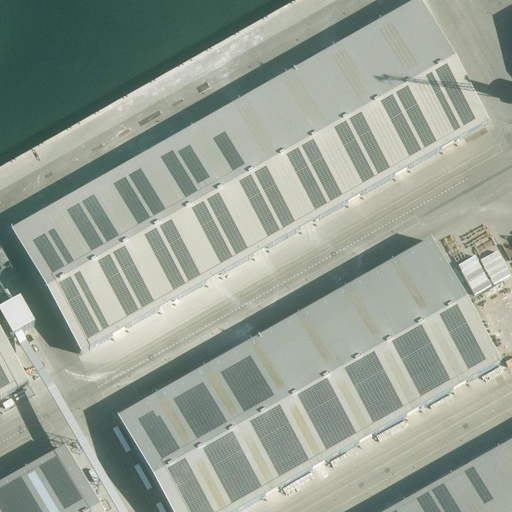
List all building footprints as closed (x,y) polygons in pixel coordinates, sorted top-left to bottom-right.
[(418,3),(11,233),(80,355),(487,125),(418,3)] [(430,243),(117,420),(168,511),(238,511),(499,365),(430,243)] [(490,299),(511,289),(511,281),(503,261),(505,260),(501,252),(474,264),(490,299)] [(0,336),(0,400),(28,385),(0,336)] [(511,511),(511,443),(390,511),(511,511)] [(99,511),(64,450),(0,486),(0,511),(99,511)]
